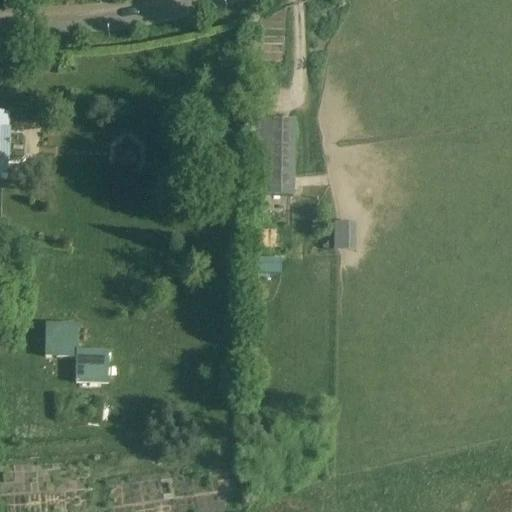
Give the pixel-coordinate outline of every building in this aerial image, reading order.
[(256,120),(254,196),(281,197),(282,177),(294,178),(295,101),(268,101),(268,121),(256,120)] [(22,141),(10,141),(11,124),(0,123),(0,185),(8,185),(8,170),(21,170),(25,166),(26,145),(22,141)] [(332,223),(331,250),(353,250),(353,223),(332,223)] [(78,362),(79,355),(79,329),(48,329),(47,361),(78,362)] [(110,355),(79,355),(78,362),(78,388),(110,388),(110,355)] [(262,430),(252,430),(252,441),(263,440),(262,430)]
